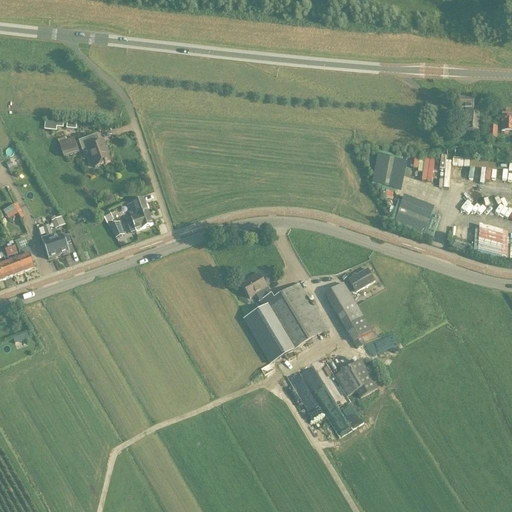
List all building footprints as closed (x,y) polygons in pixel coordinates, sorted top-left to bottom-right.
[(459,99),(458,111),(459,111),(458,127),(466,127),(466,132),(478,134),(479,115),(473,115),(473,111),(474,100),(459,99)] [(501,132),(511,132),(511,111),(503,112),(501,125),(501,132)] [(45,122),(44,130),(56,131),(56,127),(63,128),(63,124),(45,122)] [(496,139),(498,127),(489,127),(488,139),(496,139)] [(97,136),(79,142),(82,153),(89,151),(95,169),(110,163),(102,143),(99,144),(97,136)] [(64,158),(78,153),(73,140),(59,144),(64,158)] [(408,164),(378,156),(371,183),(401,191),(408,164)] [(433,186),(462,193),(468,168),(439,161),(437,169),(441,170),(439,178),(435,177),(433,186)] [(131,219),(148,212),(143,200),(132,204),(133,205),(127,207),(131,219)] [(4,212),(12,207),(9,203),(1,208),(4,212)] [(432,216),(403,204),(396,224),(425,236),(432,216)] [(12,207),(4,212),(7,217),(16,211),(15,210),(13,207),(12,207)] [(102,216),(107,225),(108,225),(108,226),(113,223),(112,222),(114,221),(108,212),(102,216)] [(153,226),(148,212),(131,219),(126,221),(131,234),(153,226)] [(62,219),(61,218),(55,221),(58,228),(64,226),(62,219)] [(124,236),(120,223),(109,228),(115,240),(124,236)] [(479,227),(477,255),(506,263),(507,234),(479,227)] [(60,257),(54,240),(53,241),(51,236),(46,238),(48,243),(43,244),(49,261),(49,260),(60,257)] [(63,237),(54,240),(60,257),(69,253),(69,254),(69,253),(66,245),(71,244),(68,236),(64,238),(63,237)] [(19,260),(24,274),(33,270),(28,257),(32,256),(26,239),(15,242),(21,259),(19,260)] [(4,248),(3,248),(14,277),(24,274),(19,260),(15,250),(14,246),(10,248),(6,246),(4,247),(4,248)] [(0,268),(4,281),(14,277),(3,248),(0,249),(0,259),(0,260),(4,258),(6,265),(2,266),(1,265),(0,264),(0,268)] [(356,294),(375,283),(367,271),(349,282),(356,294)] [(252,281),(242,287),(249,300),(256,296),(260,303),(264,309),(250,317),(250,318),(245,320),(245,321),(244,321),(271,365),(293,352),(323,334),(325,337),(328,335),(326,332),(329,330),(315,307),(312,309),(299,286),(274,300),(272,296),(267,289),(259,275),(251,279),(252,281)] [(354,343),(371,333),(343,285),(325,295),(354,343)] [(348,411),(319,359),(308,365),(337,417),(348,411)] [(347,398),(374,382),(365,368),(361,361),(335,377),(347,398)] [(371,365),(365,368),(374,382),(375,384),(381,380),(371,365)] [(309,415),(321,407),(311,393),(306,396),(300,387),(301,386),(296,379),(290,382),(294,388),(292,389),(309,415)]
